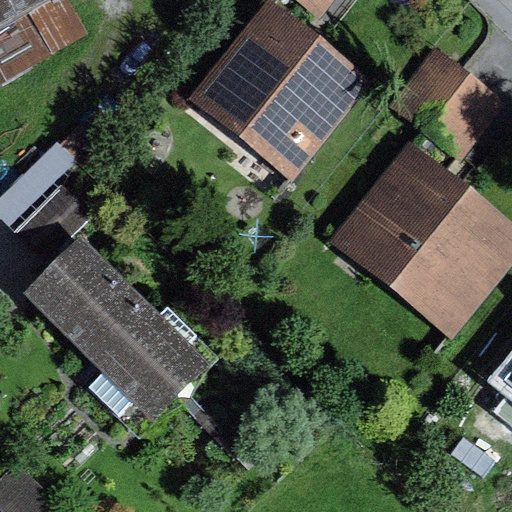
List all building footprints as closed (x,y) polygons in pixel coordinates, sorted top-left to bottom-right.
[(0,0),(0,73),(4,81),(88,32),(69,0),(0,0)] [(292,0),(318,20),(333,0),(292,0)] [(371,85),(269,4),(193,100),(294,181),(371,85)] [(484,91),(436,53),(393,107),(460,160),(503,106),(484,91)] [(511,251),(511,225),(410,140),(325,241),(439,338),(511,251)] [(109,198),(59,146),(0,202),(0,219),(19,238),(43,260),(109,198)] [(207,363),(79,239),(27,291),(155,416),(207,363)] [(58,511),(63,507),(19,465),(0,485),(0,508),(4,511),(58,511)]
